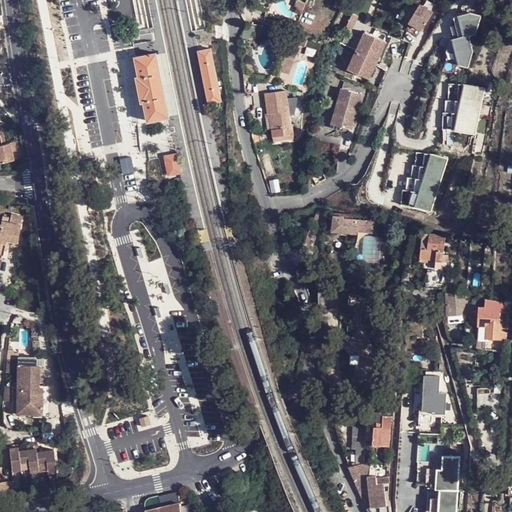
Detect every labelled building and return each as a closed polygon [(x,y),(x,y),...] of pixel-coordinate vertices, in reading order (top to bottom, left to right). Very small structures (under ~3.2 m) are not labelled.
[(312,2),(306,0),(304,0),(302,6),(304,7),(303,12),(308,14),(312,2)] [(433,11),(420,3),(409,21),(422,30),(433,11)] [(463,15),(466,36),(483,33),(490,32),(490,14),(480,12),(463,15)] [(466,36),(463,15),(457,37),(466,36)] [(369,78),(386,41),(365,32),(348,69),(369,78)] [(466,36),(457,37),(460,61),(482,65),(485,49),(483,33),(466,36)] [(460,61),(457,37),(450,59),(460,61)] [(197,50),(198,59),(203,58),(205,58),(207,57),(212,56),(210,47),(198,49),(197,50)] [(156,54),(156,52),(149,54),(134,57),(138,76),(136,76),(136,79),(139,90),(141,103),(143,103),(146,113),(148,123),(170,118),(169,117),(167,105),(165,95),(163,85),(161,74),(160,69),(156,54)] [(165,53),(156,54),(160,69),(161,74),(165,95),(167,105),(169,117),(179,115),(165,53)] [(207,57),(205,58),(203,58),(198,59),(201,74),(204,89),(218,87),(215,71),(212,56),(207,57)] [(462,84),(452,83),(451,100),(461,100),(462,84)] [(465,84),(462,84),(461,100),(459,100),(458,113),(455,112),(455,129),(457,129),(478,134),(487,88),(465,84)] [(218,87),(204,89),(207,105),(221,102),(218,87)] [(363,94),(342,88),(332,123),(353,129),(363,94)] [(288,91),(266,92),(268,113),(265,114),(267,130),(270,130),(270,136),(275,138),(276,142),(297,140),(298,129),(296,129),(294,118),(295,100),(288,99),(288,91)] [(303,100),(295,100),(294,118),(303,118),(303,100)] [(448,100),(448,113),(455,112),(458,113),(459,100),(451,100),(448,100)] [(448,113),(446,113),(446,129),(455,129),(455,112),(448,113)] [(7,142),(4,130),(0,128),(0,161),(22,156),(18,140),(7,142)] [(168,175),(181,172),(177,150),(163,153),(168,175)] [(413,153),(412,166),(417,167),(420,167),(421,154),(413,153)] [(430,155),(421,154),(420,167),(417,167),(416,179),(413,179),(412,192),(409,192),(407,206),(416,208),(429,212),(444,159),(430,155)] [(131,158),(120,160),(123,175),(134,172),(131,158)] [(413,179),(416,179),(417,167),(412,166),(409,166),(408,179),(413,179)] [(408,179),(404,178),(403,191),(409,192),(412,192),(413,179),(408,179)] [(399,206),(407,206),(409,192),(403,191),(400,191),(399,206)] [(359,218),(342,213),(337,230),(360,236),(361,234),(379,239),(381,233),(377,232),(378,228),(358,222),(359,218)] [(0,247),(4,248),(6,239),(18,242),(23,222),(3,217),(1,224),(0,223),(0,247)] [(437,263),(441,264),(445,237),(422,233),(419,251),(436,254),(434,262),(437,263)] [(431,288),(449,291),(452,276),(443,275),(444,264),(441,264),(437,263),(431,288)] [(462,313),(465,297),(449,295),(447,313),(462,313)] [(474,337),(499,338),(500,326),(508,326),(509,311),(493,309),(494,304),(484,303),(484,307),(477,307),(474,337)] [(363,335),(352,344),(362,358),(360,373),(357,373),(356,383),(373,385),(378,355),(363,335)] [(39,366),(18,365),(16,412),(42,413),(43,389),(38,388),(39,366)] [(426,371),(419,371),(416,396),(422,397),(423,397),(426,371)] [(417,421),(431,422),(436,372),(426,371),(423,397),(422,397),(421,406),(418,408),(417,421)] [(141,427),(151,425),(149,417),(139,419),(141,427)] [(373,431),(373,442),(373,450),(385,450),(387,428),(379,426),(379,429),(374,428),(373,431)] [(359,457),(360,463),(369,463),(368,457),(367,441),(368,431),(353,430),(351,450),(360,452),(359,457)] [(19,445),(8,447),(12,470),(32,467),(33,473),(49,470),(50,475),(58,474),(54,449),(37,451),(37,447),(20,450),(19,445)] [(369,463),(360,463),(362,472),(358,472),(369,508),(387,505),(384,486),(388,485),(387,475),(378,477),(377,473),(369,472),(369,463)] [(7,485),(0,485),(0,493),(8,492),(7,485)]
